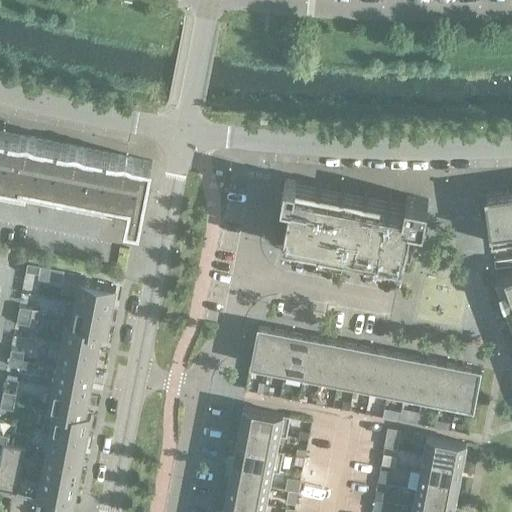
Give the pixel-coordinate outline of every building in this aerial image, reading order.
[(0,186),(26,192),(27,188),(128,208),(125,222),(139,225),(151,161),(134,158),(126,154),(117,155),(85,148),(77,145),(68,145),(36,139),(28,135),(19,135),(0,131),(0,186)] [(296,180),(285,178),(281,196),(274,234),(410,261),(415,234),(421,235),(423,223),(428,200),(406,195),(404,202),(391,200),(392,199),(387,198),(387,199),(368,195),(368,194),(363,193),(363,194),(344,190),(340,189),(340,190),(321,186),(321,185),(316,184),(316,185),(296,181),(296,180)] [(494,242),(511,239),(511,231),(507,191),(488,194),(488,193),(485,194),(485,197),(490,229),(489,229),(490,233),(491,239),(491,243),(494,242)] [(494,260),(495,267),(506,266),(505,258),(494,260)] [(40,264),(27,262),(25,270),(38,273),(40,264)] [(511,274),(496,280),(505,304),(511,301),(511,274)] [(111,310),(116,286),(79,279),(75,302),(74,303),(111,310)] [(107,331),(111,310),(74,303),(75,302),(68,300),(63,323),(65,324),(65,323),(107,331)] [(32,308),(19,305),(18,314),(31,316),(32,308)] [(18,314),(16,322),(29,324),(31,316),(18,314)] [(107,333),(107,331),(65,323),(65,324),(61,344),(97,351),(101,332),(107,333)] [(250,364),(268,367),(276,328),(258,325),(250,364)] [(292,331),(276,328),(268,367),(284,370),(292,331)] [(311,335),(292,331),(284,370),(303,374),(311,335)] [(327,338),(311,335),(303,374),(320,377),(327,338)] [(345,342),(327,338),(320,377),(337,381),(345,342)] [(362,345),(345,342),(337,381),(354,384),(362,345)] [(61,344),(56,365),(93,372),(97,351),(61,344)] [(354,384),(370,387),(378,348),(362,345),(354,384)] [(24,350),(11,348),(9,356),(22,358),(24,350)] [(395,351),(378,348),(370,387),(387,390),(395,351)] [(395,351),(387,390),(403,394),(411,354),(395,351)] [(403,394),(421,397),(429,358),(411,354),(403,394)] [(22,358),(9,356),(8,364),(21,367),(22,358)] [(446,361),(429,358),(421,397),(439,401),(446,361)] [(463,364),(446,361),(439,401),(455,404),(463,364)] [(480,368),(463,364),(455,404),(473,407),(480,368)] [(89,393),(93,372),(56,365),(52,386),(89,393)] [(265,384),(263,391),(273,393),(274,385),(265,384)] [(48,407),(48,408),(90,416),(91,414),(85,413),(89,393),(52,386),(48,407)] [(300,390),(293,389),(291,398),(298,400),(300,390)] [(16,393),(3,390),(1,398),(14,401),(16,393)] [(14,401),(1,398),(0,404),(0,406),(12,409),(14,401)] [(343,401),(341,408),(349,410),(350,402),(343,401)] [(48,407),(47,406),(42,429),(49,431),(50,430),(86,437),(90,416),(48,408),(48,407)] [(240,425),(279,432),(282,414),(243,406),(240,425)] [(384,408),(382,416),(398,419),(400,411),(384,408)] [(400,411),(398,419),(415,422),(418,411),(401,408),(400,411)] [(435,419),(434,426),(449,429),(450,422),(435,419)] [(236,442),(275,450),(279,432),(240,425),(236,442)] [(388,427),(384,446),(397,448),(400,429),(388,427)] [(82,458),(86,437),(50,430),(49,431),(45,451),(82,458)] [(427,435),(423,453),(462,461),(466,442),(427,435)] [(275,450),(236,442),(233,460),(272,468),(275,450)] [(25,447),(6,443),(2,443),(0,455),(0,487),(17,491),(19,478),(25,447)] [(39,482),(37,495),(74,502),(82,458),(45,451),(39,482)] [(382,453),(381,463),(395,466),(397,456),(382,453)] [(459,479),(462,461),(423,453),(420,471),(459,479)] [(233,460),(229,478),(269,485),(272,468),(233,460)] [(379,469),(377,481),(390,483),(392,471),(379,469)] [(455,496),(459,479),(420,471),(416,489),(455,496)] [(19,478),(17,491),(24,492),(26,480),(19,478)] [(269,485),(229,478),(226,495),(265,503),(269,485)] [(26,480),(24,492),(30,493),(33,481),(26,480)] [(33,481),(30,493),(37,495),(39,482),(33,481)] [(442,511),(452,511),(455,496),(416,489),(413,506),(442,511)] [(375,490),(374,499),(382,501),(387,501),(388,493),(375,490)] [(263,511),(265,503),(226,495),(223,511),(222,511),(263,511)] [(374,499),(372,508),(380,510),(382,501),(374,499)]
